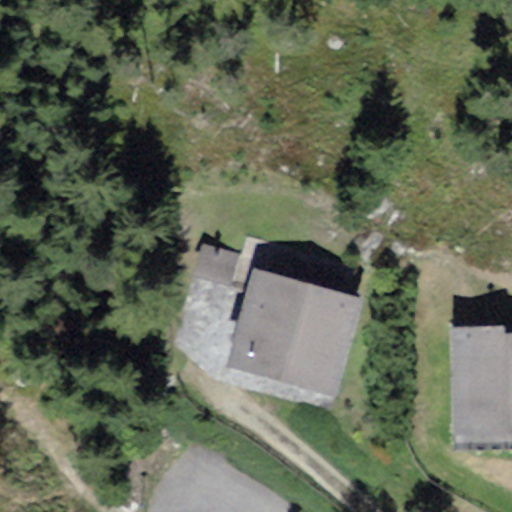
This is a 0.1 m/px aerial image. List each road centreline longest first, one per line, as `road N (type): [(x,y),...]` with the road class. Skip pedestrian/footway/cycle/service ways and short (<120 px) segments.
road 1 (track): [(205,385),(370,511)]
road 2 (track): [(427,415),(447,475),(511,510)]
